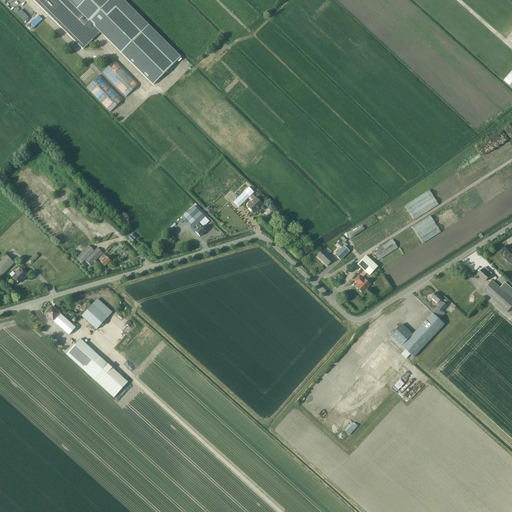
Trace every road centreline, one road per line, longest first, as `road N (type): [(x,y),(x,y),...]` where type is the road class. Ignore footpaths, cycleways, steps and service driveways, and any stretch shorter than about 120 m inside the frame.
road 1 (unclassified): [(511,225),(361,320),(347,317),(257,236),(0,312)]
road 2 (track): [(29,303),(69,342),(78,334),(115,363),(280,511)]
